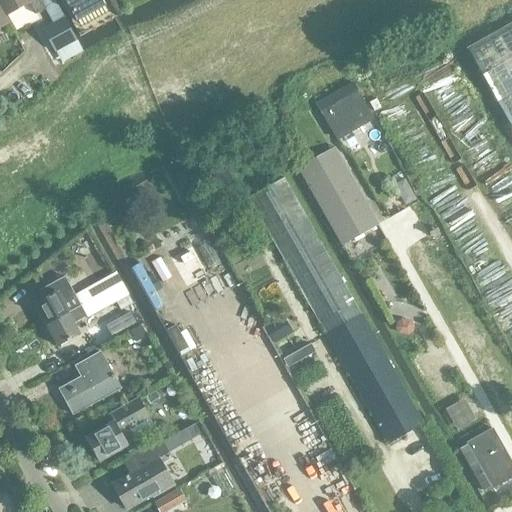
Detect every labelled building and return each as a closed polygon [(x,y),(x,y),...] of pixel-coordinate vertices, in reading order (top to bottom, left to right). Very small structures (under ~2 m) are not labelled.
[(0,0),(0,8),(4,16),(28,2),(35,15),(45,10),(52,23),(43,29),(55,51),(75,40),(53,0),(45,0),(41,2),(40,0),(0,0)] [(104,6),(100,0),(71,0),(81,19),(104,6)] [(511,21),(466,48),(511,130),(511,21)] [(337,141),(373,119),(351,84),(315,106),(337,141)] [(341,246),(378,225),(334,148),(297,168),(318,205),(313,208),(321,222),(326,219),(341,246)] [(386,443),(422,423),(283,178),(247,198),(386,443)] [(32,304),(45,326),(122,284),(115,272),(73,295),(74,296),(63,303),(56,290),(32,304)] [(122,284),(45,326),(57,348),(81,335),(75,325),(86,318),(115,302),(120,310),(132,303),(122,284)] [(140,326),(130,333),(135,342),(146,336),(140,326)] [(73,417),(120,389),(99,351),(74,366),(80,377),(57,390),(73,417)] [(146,393),(107,415),(112,424),(86,439),(98,461),(127,444),(121,434),(150,418),(144,408),(152,404),(146,393)] [(459,427),(478,417),(467,396),(447,406),(459,427)] [(511,511),(511,463),(492,429),(466,444),(501,505),(492,511),(511,511)] [(173,435),(163,441),(170,453),(180,447),(173,435)] [(161,440),(122,463),(129,474),(112,485),(126,510),(150,497),(151,499),(174,484),(166,470),(175,464),(161,440)] [(138,441),(125,449),(129,456),(142,449),(138,441)] [(158,511),(166,511),(185,501),(178,488),(153,503),(158,511)]
